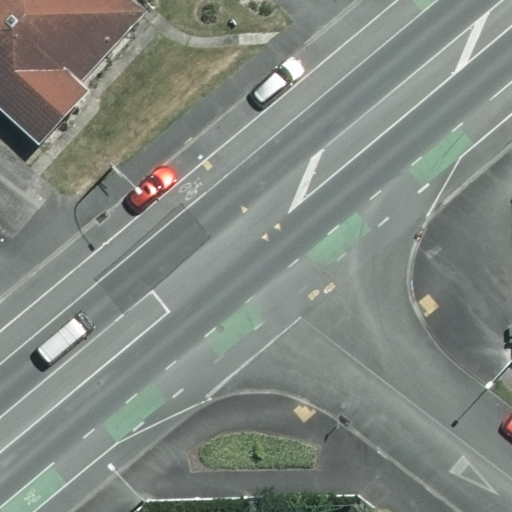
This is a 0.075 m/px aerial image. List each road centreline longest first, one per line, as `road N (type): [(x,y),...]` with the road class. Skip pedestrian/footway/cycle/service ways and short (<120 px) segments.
road 1 (secondary): [(511,9),(217,255)]
road 2 (residential): [(511,479),(217,255)]
road 3 (secondary): [(217,255),(0,436)]
